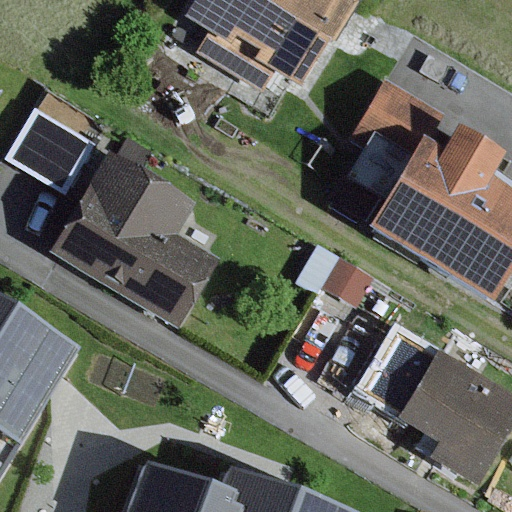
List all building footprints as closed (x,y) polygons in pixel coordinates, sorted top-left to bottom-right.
[(356,3),(350,0),(193,0),(180,22),(204,36),(194,55),(261,94),(272,75),(296,89),(325,39),(332,44),(356,3)] [(402,173),(420,142),(436,115),(383,84),(349,142),(402,173)] [(34,111),(5,163),(64,197),(94,146),(34,111)] [(440,153),(420,142),(402,173),(366,232),(489,303),(511,264),(511,202),(485,186),(502,157),(454,129),(440,153)] [(191,205),(107,156),(48,255),(177,331),(216,264),(172,238),(191,205)] [(321,291),(338,261),(316,249),(296,284),(318,297),(321,291)] [(338,261),(321,291),(356,311),(373,281),(338,261)] [(0,479),(57,387),(75,356),(0,310),(0,479)] [(451,332),(437,356),(469,375),(483,351),(451,332)] [(511,399),(469,375),(437,356),(398,423),(436,445),(426,462),(477,491),(511,430),(511,399)] [(218,496),(142,468),(124,511),(329,511),(275,492),(226,473),(218,496)]
